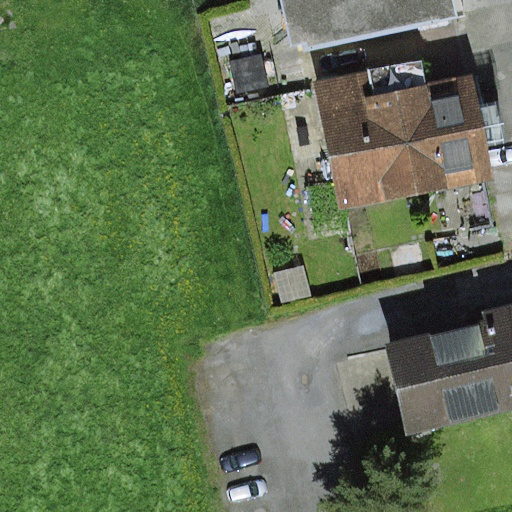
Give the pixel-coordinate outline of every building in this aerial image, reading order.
[(280,0),(293,56),(454,21),(449,0),(280,0)] [(262,57),(231,62),(237,95),(268,90),(262,57)] [(369,74),(313,85),(338,213),(495,182),(473,73),(428,82),(423,59),(367,70),(369,74)] [(303,266),(274,274),(282,304),(311,296),(303,266)] [(484,322),(384,346),(406,438),(511,412),(511,311),(511,307),(482,314),(484,322)]
